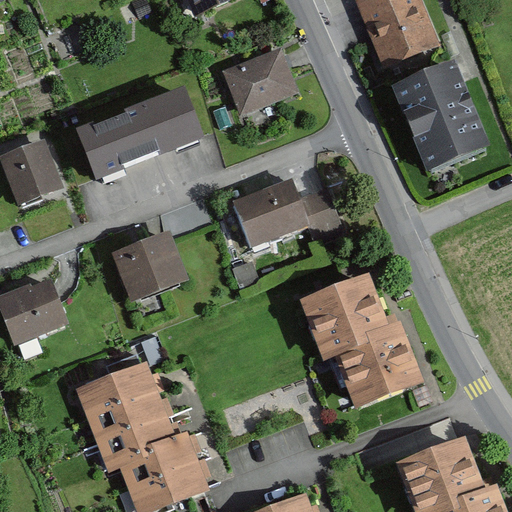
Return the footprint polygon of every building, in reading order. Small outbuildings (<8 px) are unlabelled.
[(179,0),(192,23),(234,0),(179,0)] [(413,0),(363,0),(350,5),(377,73),(433,51),(413,0)] [(236,116),(291,94),(275,53),(219,75),(236,116)] [(452,75),(386,101),(420,188),(486,162),(452,75)] [(175,99),(76,137),(95,187),(195,149),(175,99)] [(35,148),(0,160),(0,169),(16,212),(54,198),(35,148)] [(228,211),(246,254),(305,229),(311,244),(339,232),(322,191),(294,203),(287,186),(228,211)] [(134,307),(183,285),(163,237),(113,259),(134,307)] [(355,408),(420,383),(397,322),(385,327),(364,273),(302,297),(327,363),(337,359),(355,408)] [(0,323),(12,354),(63,334),(45,288),(0,305),(0,323)] [(71,395),(78,415),(149,387),(142,368),(71,395)] [(78,415),(89,444),(160,416),(149,387),(78,415)] [(104,482),(118,476),(169,439),(160,416),(89,444),(104,482)] [(118,476),(125,494),(199,465),(186,433),(169,439),(118,476)] [(506,511),(494,479),(483,483),(464,435),(394,461),(412,511),(506,511)] [(163,511),(210,494),(199,465),(125,494),(131,511),(163,511)] [(245,511),(293,511),(287,496),(245,511)]
